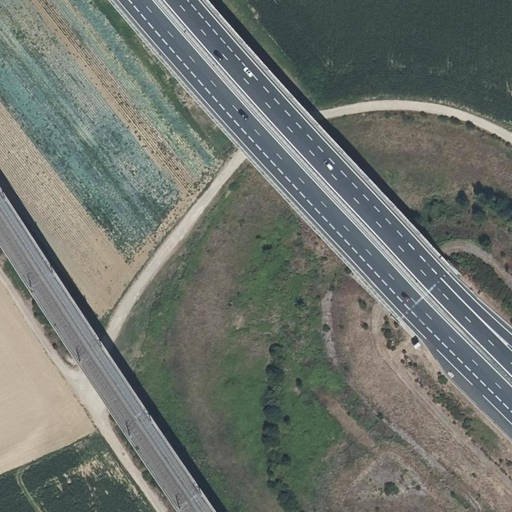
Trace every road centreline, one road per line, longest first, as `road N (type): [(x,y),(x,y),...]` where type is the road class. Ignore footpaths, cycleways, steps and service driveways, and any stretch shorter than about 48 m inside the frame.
road 1 (track): [(511,138),(458,113),(388,104),(274,133),(248,149),(148,272),(81,391)]
road 2 (motorway): [(132,0),(319,209),(511,404)]
road 3 (track): [(511,486),(388,356),(379,330),(382,313),(440,252),(464,248),(481,256),(511,286)]
road 4 (motorway): [(440,285),(179,0)]
road 5 (track): [(479,511),(340,372),(325,337),(334,276)]
road 6 (unclassified): [(0,270),(162,511)]
